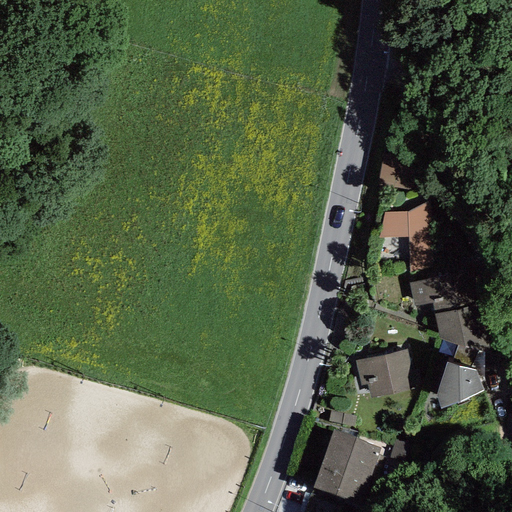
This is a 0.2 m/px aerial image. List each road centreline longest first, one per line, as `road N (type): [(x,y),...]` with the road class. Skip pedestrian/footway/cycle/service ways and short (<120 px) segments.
road 1 (secondary): [(368,62),(315,324),(256,511)]
road 2 (residential): [(368,62),(405,84),(434,178),(487,268),(511,395)]
